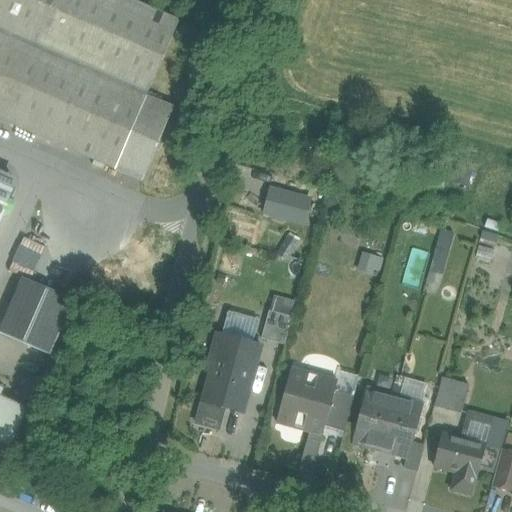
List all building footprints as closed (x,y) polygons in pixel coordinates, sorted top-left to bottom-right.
[(0,0),(0,120),(115,171),(146,98),(179,22),(127,0),(0,0)] [(146,98),(115,171),(142,182),(174,109),(146,98)] [(12,179),(0,173),(0,202),(5,204),(14,184),(12,179)] [(306,226),(312,197),(268,187),(261,216),(306,226)] [(278,254),(289,260),(301,238),(289,232),(278,254)] [(479,244),(493,248),(496,237),(482,233),(479,244)] [(478,248),(474,260),(489,265),(493,252),(478,248)] [(429,276),(437,278),(444,252),(436,250),(429,276)] [(384,261),(363,256),(358,275),(374,279),(376,273),(381,275),(384,262),(384,261)] [(74,302),(23,279),(0,330),(0,334),(50,357),(74,302)] [(269,315),(261,341),(284,348),(291,321),(269,315)] [(225,339),(215,336),(206,370),(210,372),(215,373),(225,339)] [(260,348),(225,339),(215,373),(210,372),(202,403),(242,414),(260,348)] [(338,385),(292,372),(276,424),(309,435),(307,442),(320,446),(325,428),(336,394),(338,385)] [(358,381),(341,376),(338,385),(336,394),(353,399),(358,381)] [(468,387),(442,380),(433,409),(437,410),(460,417),(466,394),(468,387)] [(395,399),(368,392),(358,428),(353,445),(354,445),(380,452),(395,399)] [(28,407),(0,394),(0,451),(7,454),(28,407)] [(353,399),(336,394),(325,428),(344,433),(346,425),(353,399)] [(422,406),(395,399),(380,452),(406,460),(407,460),(408,455),(411,444),(421,411),(421,410),(422,406)] [(465,419),(459,440),(485,447),(485,448),(501,452),(507,431),(465,419)] [(344,433),(339,450),(352,454),(354,445),(353,445),(358,428),(346,425),(344,433)] [(459,440),(443,435),(434,470),(456,476),(459,477),(458,478),(474,482),(476,483),(479,472),(485,448),(485,447),(459,440)] [(222,441),(209,437),(205,450),(206,450),(204,456),(216,459),(217,453),(218,454),(222,441)] [(320,446),(307,442),(300,464),(313,468),(320,446)] [(411,444),(408,455),(407,460),(406,460),(403,470),(416,473),(421,455),(423,448),(411,444)] [(501,452),(485,448),(479,472),(494,476),(501,452)] [(511,454),(501,452),(494,476),(492,487),(511,491),(511,454)] [(474,482),(458,478),(459,477),(456,476),(451,493),(470,498),(474,482)]
